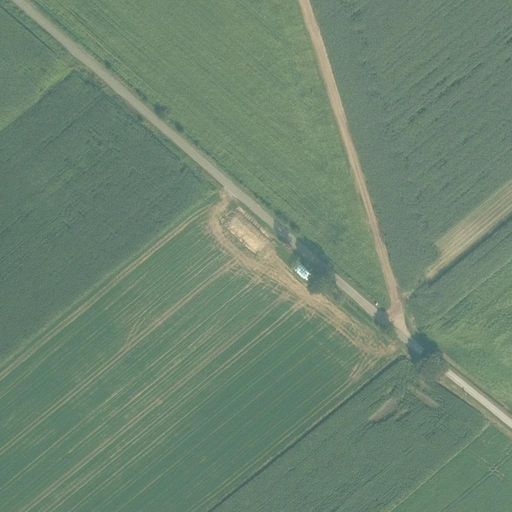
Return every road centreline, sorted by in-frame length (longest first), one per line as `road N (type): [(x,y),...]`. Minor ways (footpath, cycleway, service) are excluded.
road 1 (unclassified): [(413,344),(16,0)]
road 2 (track): [(403,336),(305,0)]
road 3 (track): [(511,424),(413,344)]
